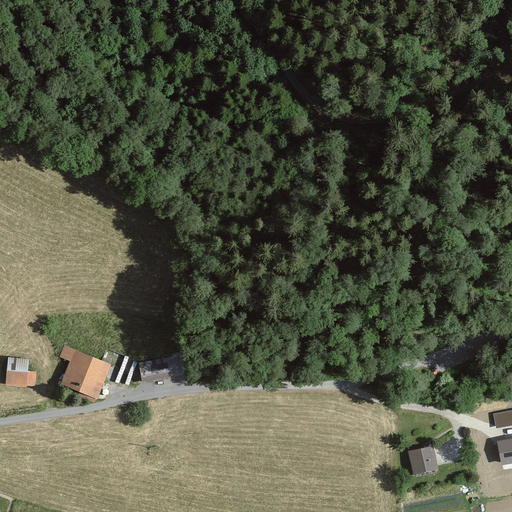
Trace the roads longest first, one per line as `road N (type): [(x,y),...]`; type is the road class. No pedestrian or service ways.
road 1 (unclassified): [(0,422),(154,394),(343,385)]
road 2 (track): [(511,60),(416,106),(323,115),(297,93),(247,0)]
road 3 (unclassified): [(343,385),(507,326)]
road 4 (residential): [(343,385),(444,410),(456,421),(460,451)]
